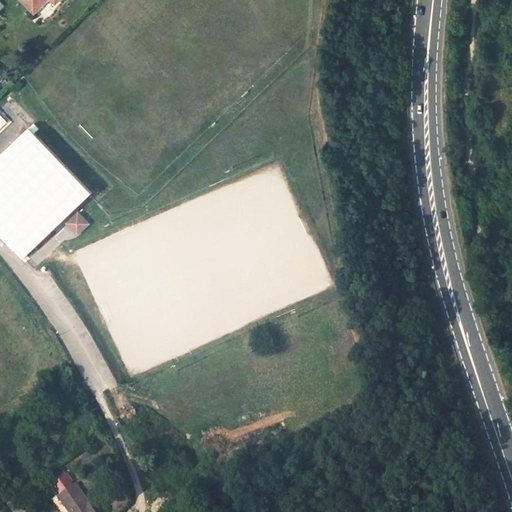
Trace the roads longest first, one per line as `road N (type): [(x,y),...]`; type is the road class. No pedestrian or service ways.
road 1 (primary): [(511,481),(463,347),(426,182),(432,0)]
road 2 (unclassified): [(94,386),(35,287),(0,247)]
road 3 (track): [(94,386),(139,484),(141,511)]
